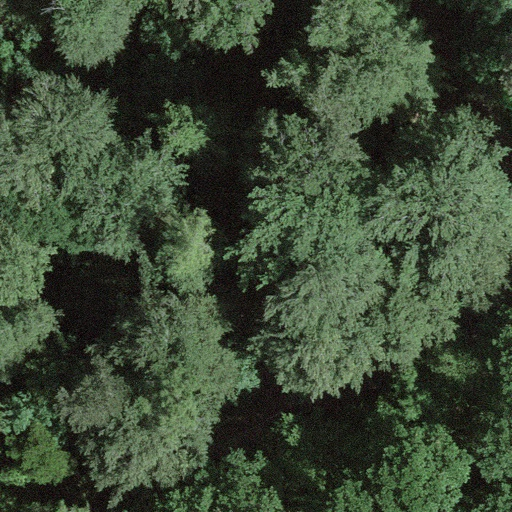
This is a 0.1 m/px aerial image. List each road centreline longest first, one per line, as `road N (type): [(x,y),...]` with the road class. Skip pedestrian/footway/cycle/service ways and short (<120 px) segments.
road 1 (track): [(511,316),(136,511)]
road 2 (track): [(511,121),(439,0)]
